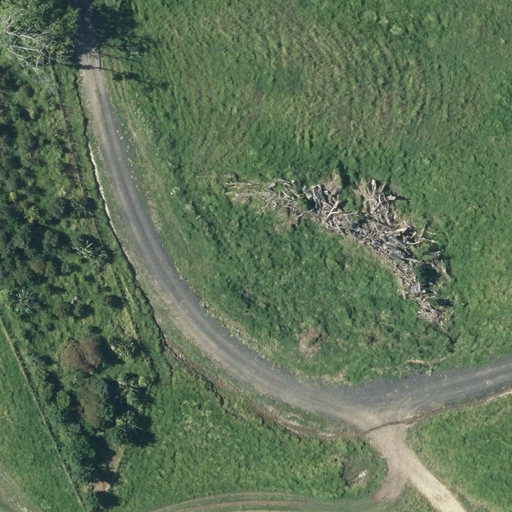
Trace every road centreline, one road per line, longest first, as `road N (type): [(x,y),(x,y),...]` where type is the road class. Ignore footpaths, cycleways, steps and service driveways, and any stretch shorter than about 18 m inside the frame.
road 1 (track): [(82,0),(118,181),(179,303),(214,340),(254,374),(296,393),(370,406),(425,398),(511,369)]
road 2 (track): [(370,406),(463,511)]
